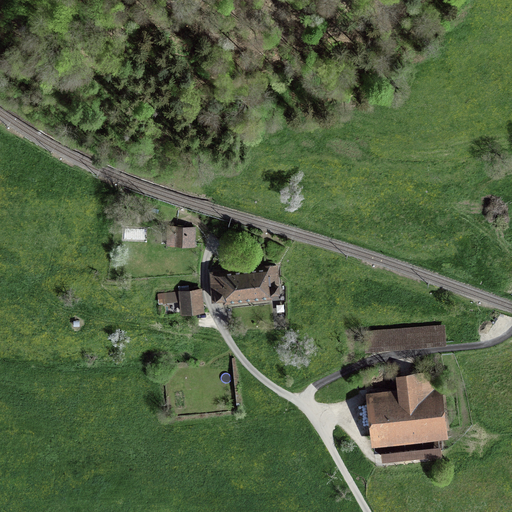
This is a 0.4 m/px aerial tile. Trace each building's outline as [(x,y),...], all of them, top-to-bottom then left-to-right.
[(167,224),(166,245),(195,246),(196,225),(167,224)] [(209,269),(212,300),(223,299),(224,301),(274,297),(274,293),(281,292),(278,264),(273,264),(273,263),(209,269)] [(178,291),(157,293),(158,303),(179,301),(180,313),(204,311),(202,287),(189,288),(189,284),(178,285),(179,289),(178,290),(178,291)] [(363,329),(364,349),(446,344),(445,324),(363,329)] [(366,391),(372,445),(448,437),(447,428),(450,427),(449,420),(447,420),(444,399),(447,399),(446,391),(443,392),(441,368),(396,373),(397,387),(366,391)] [(442,455),(441,446),(381,452),(382,461),(442,455)]
